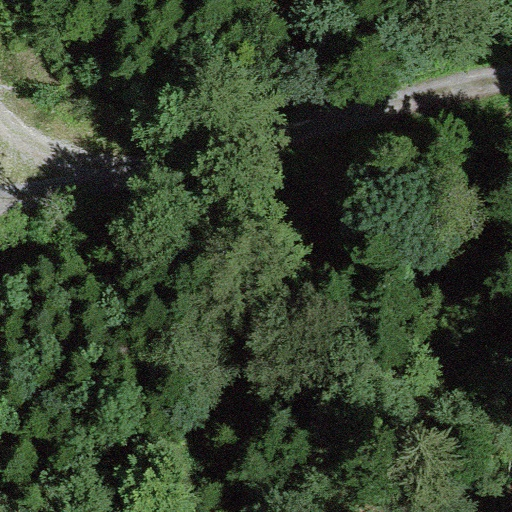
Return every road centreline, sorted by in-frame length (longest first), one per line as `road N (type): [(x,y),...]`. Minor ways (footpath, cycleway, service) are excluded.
road 1 (track): [(511,85),(154,183),(0,206)]
road 2 (track): [(0,106),(59,156),(154,183)]
